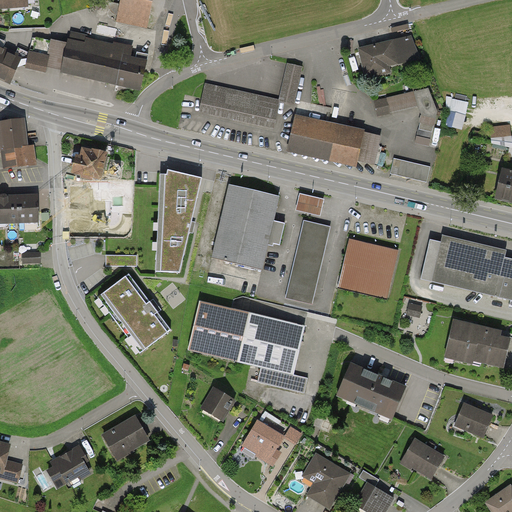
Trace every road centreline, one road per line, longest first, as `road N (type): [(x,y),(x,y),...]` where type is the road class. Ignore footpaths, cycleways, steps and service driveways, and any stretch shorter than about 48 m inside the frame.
road 1 (primary): [(134,133),(511,224)]
road 2 (residential): [(62,117),(56,140),(66,276),(88,318),(143,386)]
road 3 (unclassified): [(202,61),(393,19)]
road 4 (residential): [(511,396),(445,380),(335,333)]
road 5 (residential): [(143,386),(225,483),(267,511)]
road 6 (residential): [(143,386),(52,440),(29,444)]
